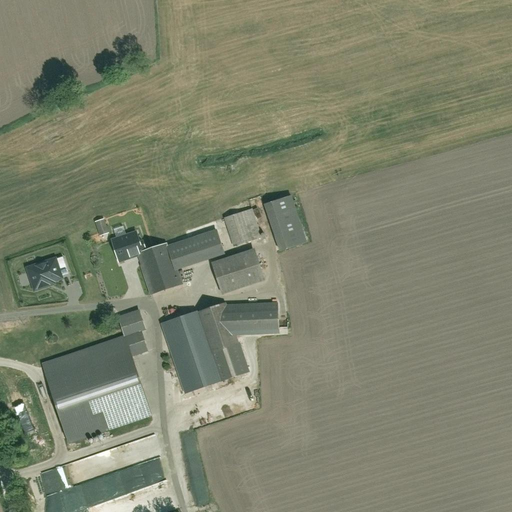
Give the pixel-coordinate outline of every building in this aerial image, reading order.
[(269,207),(282,251),(306,244),(293,200),(269,207)] [(252,211),(224,220),(233,248),(261,240),(252,211)] [(94,223),(99,235),(110,232),(105,219),(94,223)] [(141,256),(153,294),(185,284),(181,270),(225,257),(217,227),(172,241),(166,223),(134,233),(135,236),(112,243),(118,263),(141,256)] [(214,266),(223,296),(266,283),(257,253),(214,266)] [(63,257),(27,269),(35,292),(71,280),(63,257)] [(243,379),(229,334),(282,333),(282,309),(221,310),(220,306),(163,324),(186,397),(243,379)] [(120,320),(126,339),(146,333),(139,313),(120,320)] [(43,367),(69,443),(150,416),(124,340),(43,367)]
